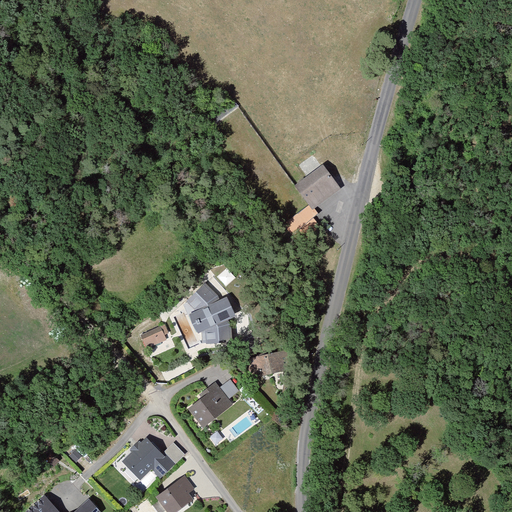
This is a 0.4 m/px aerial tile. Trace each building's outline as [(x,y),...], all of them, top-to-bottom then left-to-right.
[(218,120),(239,107),(235,99),(213,112),(218,120)] [(315,210),(341,191),(323,166),(292,188),(305,205),(283,221),(293,234),(319,216),(315,210)] [(198,330),(201,329),(202,342),(233,340),(231,315),(236,312),(227,294),(221,297),(205,282),(185,303),(192,310),(189,312),(198,330)] [(162,324),(141,334),(148,348),(169,339),(162,324)] [(275,352),(248,361),(255,378),(281,369),(275,352)] [(217,387),(188,411),(203,428),(232,404),(217,387)] [(217,443),(225,437),(220,430),(212,436),(217,443)] [(160,479),(174,465),(143,436),(120,461),(142,481),(151,471),(160,479)] [(183,476),(155,499),(165,511),(176,511),(192,499),(187,493),(193,488),(183,476)] [(26,511),(100,511),(103,510),(89,496),(74,509),(67,511),(62,511),(45,492),(25,510),(26,511)]
